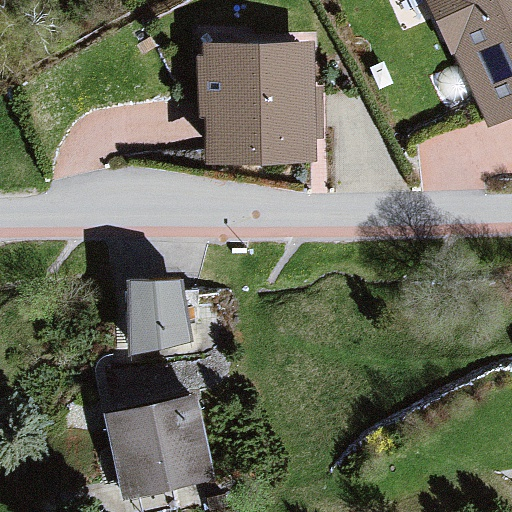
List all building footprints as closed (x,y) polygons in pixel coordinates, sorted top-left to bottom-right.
[(511,0),(435,0),(485,109),(511,95),(511,0)] [(310,35),(192,43),(200,161),(314,157),(310,35)] [(472,103),(425,130),(451,174),(498,147),(472,103)] [(179,345),(171,281),(116,286),(117,351),(179,345)] [(187,398),(101,417),(115,501),(206,480),(187,398)]
